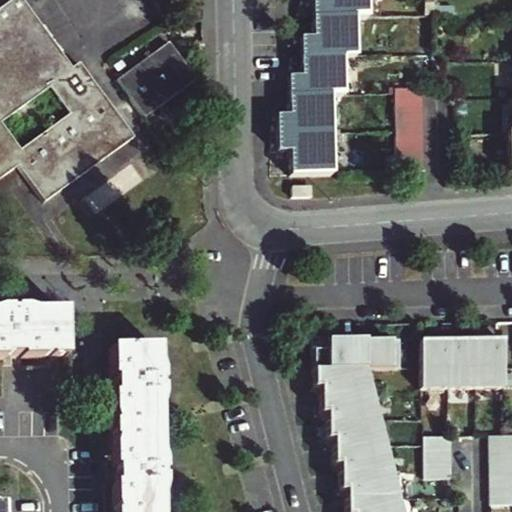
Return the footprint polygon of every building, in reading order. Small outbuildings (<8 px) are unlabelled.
[(70,70),(18,0),(11,0),(0,8),(0,179),(14,169),(40,204),(131,140),(76,65),(70,70)] [(311,5),(311,23),(349,22),(363,22),(362,0),(324,0),(324,4),(311,5)] [(200,11),(189,11),(189,20),(200,21),(200,11)] [(300,43),(300,62),(338,61),(350,60),(349,22),(311,23),(312,43),(300,43)] [(166,43),(114,81),(141,119),(193,81),(166,43)] [(301,81),(287,81),(286,87),(287,100),(326,99),(339,99),(338,61),(300,62),(301,81)] [(419,83),(391,84),(392,166),(420,165),(419,83)] [(326,99),(287,100),(288,120),(275,120),(275,138),(327,137),(326,99)] [(327,177),(327,137),(275,138),(275,153),(288,153),(289,177),(327,177)] [(310,188),(290,188),(291,199),(311,198),(310,188)] [(0,360),(2,361),(2,358),(19,357),(19,360),(42,360),(48,356),(48,360),(65,359),(63,313),(32,313),(25,310),(12,310),(13,314),(7,314),(7,310),(0,310),(0,360)] [(312,355),(325,355),(325,346),(327,346),(327,340),(309,341),(309,360),(312,360),(312,355)] [(501,343),(419,345),(419,393),(502,392),(501,343)] [(325,355),(312,355),(312,392),(318,391),(319,417),(325,417),(325,443),(331,442),(331,468),(337,468),(338,494),(344,493),(343,511),(394,511),(395,501),(389,501),(388,476),(382,476),(382,450),(376,450),(375,425),(369,425),(369,399),(363,399),(363,373),(398,373),(397,345),(356,345),(325,346),(325,355)] [(159,511),(159,497),(162,492),(162,482),(159,481),(159,476),(162,474),(162,467),(158,458),(158,407),(161,403),(161,391),(157,392),(157,385),(160,385),(160,377),(157,371),(157,349),(110,349),(111,379),(114,380),(114,397),(110,397),(110,409),(113,409),(113,413),(111,412),(111,419),(115,426),(111,426),(111,433),(115,438),(111,439),(111,442),(115,442),(112,448),(112,470),(116,470),(116,486),(112,486),(113,509),(114,511),(159,511)] [(511,439),(486,439),(487,508),(511,507),(511,439)] [(448,440),(420,440),(420,483),(449,483),(448,440)]
